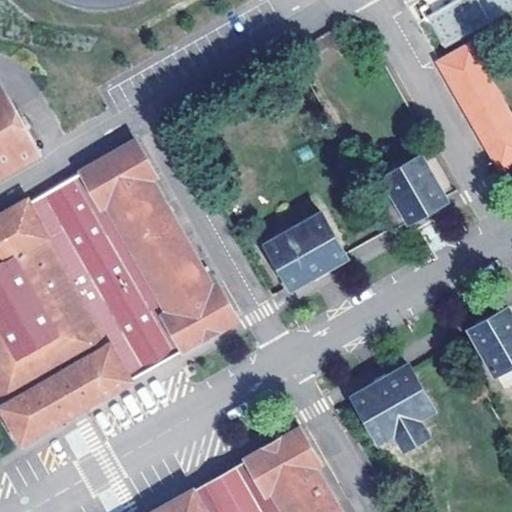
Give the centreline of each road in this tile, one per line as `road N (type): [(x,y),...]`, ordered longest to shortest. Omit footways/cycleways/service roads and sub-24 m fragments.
road 1 (unclassified): [(286,363),(27,511)]
road 2 (unclassified): [(141,120),(286,363)]
road 3 (unclassified): [(504,236),(370,0)]
road 4 (unclassified): [(504,236),(286,363)]
road 5 (unclassified): [(351,0),(141,120)]
road 6 (unclassified): [(286,363),(371,511)]
road 7 (unclassified): [(141,120),(0,201)]
